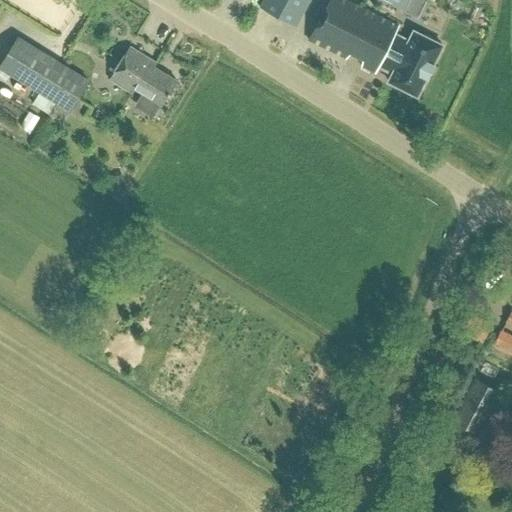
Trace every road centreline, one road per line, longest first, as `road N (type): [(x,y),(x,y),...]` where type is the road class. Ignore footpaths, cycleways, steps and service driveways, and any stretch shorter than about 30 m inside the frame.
road 1 (unclassified): [(475,197),(166,0)]
road 2 (unclassified): [(356,511),(475,197)]
